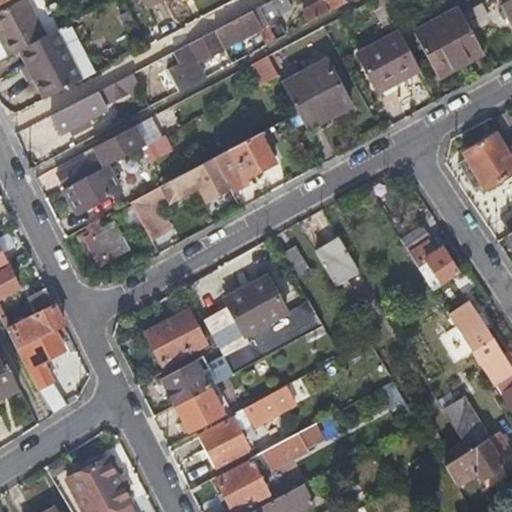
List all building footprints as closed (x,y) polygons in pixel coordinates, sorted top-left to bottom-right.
[(23,0),(15,0),(0,8),(0,43),(6,55),(17,49),(42,36),(23,0)] [(281,13),(274,0),(270,0),(258,6),(266,21),(281,13)] [(306,22),(344,3),(342,0),(316,0),(318,2),(300,12),(306,22)] [(465,0),(456,0),(453,2),(456,7),(464,22),(475,16),(465,0)] [(511,20),(511,0),(507,0),(503,2),(511,20)] [(436,77),(481,53),(464,22),(456,7),(412,31),(436,77)] [(255,8),(171,52),(178,63),(164,70),(174,90),(202,75),(195,62),(258,28),(266,43),(283,35),(276,22),(265,27),(255,8)] [(17,49),(39,92),(74,74),(53,30),(42,36),(17,49)] [(376,92),(419,69),(398,31),(356,53),(376,92)] [(247,68),(260,88),(281,74),(269,54),(247,68)] [(296,113),(304,130),(350,106),(326,60),(281,85),(296,113)] [(74,74),(39,92),(42,99),(78,81),(74,74)] [(95,92),(48,116),(58,135),(104,111),(95,92)] [(124,118),(148,105),(142,95),(119,108),(124,118)] [(127,128),(93,147),(97,154),(92,161),(89,155),(54,173),(61,186),(94,169),(96,171),(105,166),(139,148),(127,128)] [(228,190),(230,193),(246,183),(244,179),(273,164),(257,134),(211,158),(228,190)] [(510,233),(511,231),(511,154),(506,156),(492,136),(459,157),(462,161),(456,166),(472,190),(479,186),(483,190),(508,174),(511,180),(511,211),(501,219),(510,233)] [(129,202),(150,242),(168,232),(153,206),(166,198),(169,202),(195,187),(204,202),(228,190),(211,158),(129,202)] [(96,171),(62,189),(75,213),(117,191),(105,166),(96,171)] [(98,218),(86,224),(88,229),(75,237),(88,261),(97,256),(100,262),(126,249),(113,222),(102,227),(98,218)] [(430,291),(456,274),(439,249),(432,253),(425,242),(428,240),(420,227),(398,241),(430,291)] [(338,242),(314,256),(339,298),(347,293),(344,287),(346,285),(337,268),(350,261),(338,242)] [(293,248),(279,256),(293,280),(307,272),(293,248)] [(0,297),(15,289),(0,258),(0,297)] [(284,316),(265,280),(224,302),(242,337),(284,316)] [(53,332),(63,327),(44,288),(28,297),(36,314),(9,328),(2,312),(0,312),(0,320),(15,351),(53,332)] [(292,304),(310,333),(322,327),(304,297),(292,304)] [(491,386),(511,372),(511,359),(506,352),(500,356),(467,307),(448,319),(491,386)] [(202,345),(185,311),(144,334),(161,367),(202,345)] [(328,363),(340,357),(322,327),(310,333),(328,363)] [(35,391),(52,383),(44,368),(36,371),(34,367),(63,352),(53,332),(15,351),(35,391)] [(161,378),(174,403),(207,386),(267,355),(257,335),(254,336),(253,334),(246,337),(249,343),(207,365),(202,357),(161,378)] [(0,400),(20,391),(0,350),(0,400)] [(511,385),(511,372),(491,386),(497,395),(499,394),(511,385)] [(35,391),(47,413),(63,405),(52,383),(35,391)] [(511,385),(499,394),(511,413),(511,385)] [(207,386),(174,403),(187,430),(225,410),(216,393),(212,395),(207,386)] [(283,386),(236,410),(238,413),(198,433),(214,467),(255,446),(242,420),(288,397),(283,386)] [(466,453),(442,468),(455,489),(476,475),(480,481),(500,468),(499,466),(511,457),(511,454),(498,432),(492,435),(467,396),(453,404),(449,397),(441,401),(433,389),(428,391),(461,444),(466,453)] [(428,444),(441,465),(442,468),(466,453),(461,444),(451,451),(445,441),(442,442),(425,416),(415,422),(416,424),(428,444)] [(312,425),(260,452),(270,469),(307,450),(305,447),(320,439),(312,425)] [(133,511),(128,503),(130,501),(105,457),(66,479),(83,511),(133,511)] [(232,510),(267,491),(251,459),(215,478),(232,510)] [(319,474),(245,511),(294,511),(312,503),(309,497),(325,488),(319,474)]
